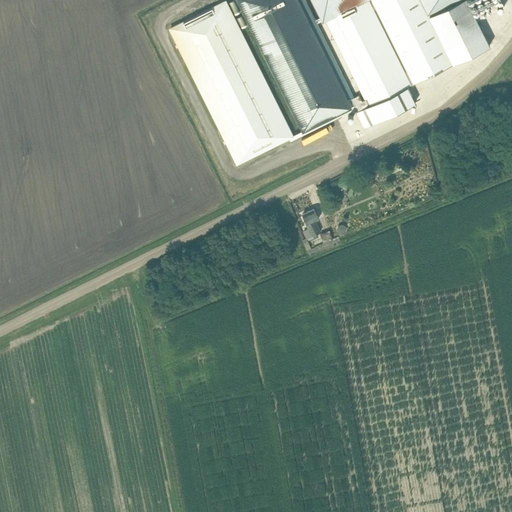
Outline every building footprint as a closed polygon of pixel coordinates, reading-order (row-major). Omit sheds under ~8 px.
[(297,0),(238,0),(303,130),(351,107),(297,0)] [(312,0),(323,20),(325,19),(362,0),(422,0),(428,12),(444,4),(453,0),(312,0)] [(422,0),(362,0),(325,19),(365,99),(368,106),(389,95),(408,86),(490,45),(467,0),(453,0),(444,4),(428,12),(422,0)] [(225,1),(170,28),(238,163),(288,138),(290,141),(356,108),(354,105),(351,107),(303,130),(292,135),(225,1)] [(359,94),(354,97),(357,103),(354,105),(356,108),(357,111),(356,112),(364,127),(397,111),(389,95),(368,106),(365,99),(362,100),(359,94)] [(319,218),(314,208),(302,214),(309,228),(304,231),(307,237),(320,231),(315,220),(319,218)]
